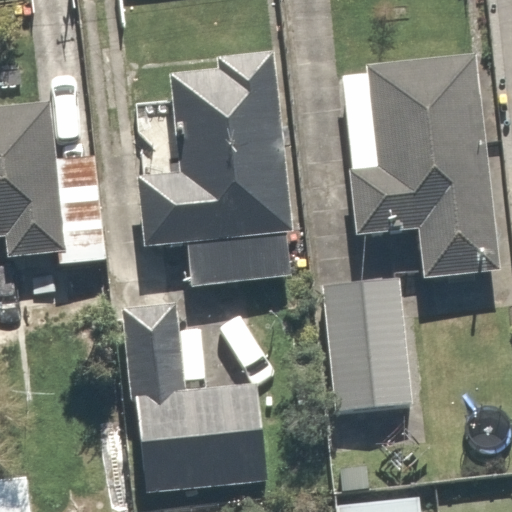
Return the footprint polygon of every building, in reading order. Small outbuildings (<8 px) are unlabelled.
[(283,262),(277,83),(209,85),(209,107),(158,108),(159,153),(186,152),(186,169),(160,169),(161,199),(120,200),(122,274),(177,272),(178,317),(274,314),(272,262),(283,262)] [(482,307),(469,89),(327,98),(337,263),(400,259),(403,312),(482,307)] [(0,290),(52,287),(43,132),(0,134),(0,290)] [(387,306),(313,306),(313,440),(387,440),(387,306)] [(174,334),(127,336),(131,511),(252,511),(250,419),(176,421),(174,334)]
